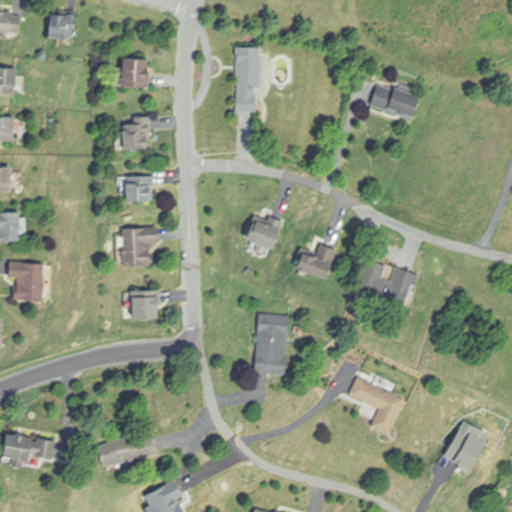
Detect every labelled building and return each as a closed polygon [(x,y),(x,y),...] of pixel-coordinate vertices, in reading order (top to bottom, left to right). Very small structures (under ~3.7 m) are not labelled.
[(0,8),(13,10),(13,13),(23,14),(21,33),(10,32),(10,33),(0,32),(0,8)] [(53,13),(70,15),(70,13),(78,14),(75,39),(68,38),(68,40),(50,38),(53,13)] [(236,45),(262,46),(262,54),(264,54),(264,78),(262,78),(262,83),(263,83),(263,87),(261,87),(261,95),(257,95),(257,111),(239,110),(239,96),(242,96),(242,78),(239,78),(239,74),(236,74),(236,45)] [(124,55),(153,57),(150,86),(122,84),(124,55)] [(0,66),(18,67),(17,84),(15,84),(15,92),(0,91),(0,66)] [(379,83),(395,89),(397,85),(422,95),(414,119),(371,104),(379,83)] [(0,114),(17,115),(15,141),(5,141),(5,145),(0,144),(0,114)] [(125,123),(137,123),(136,115),(151,114),(152,129),(149,130),(149,134),(150,134),(151,147),(126,148),(125,123)] [(0,164),(14,164),(14,185),(12,186),(12,189),(0,189),(0,164)] [(154,174),(155,199),(128,200),(128,175),(154,174)] [(0,211),(21,211),(21,238),(0,238),(0,211)] [(248,237),(255,222),(256,223),(261,211),(285,220),(274,248),(248,237)] [(123,227),(159,225),(160,241),(149,242),(150,252),(154,251),(154,262),(125,264),(123,227)] [(306,248),(316,252),(320,240),(339,248),(328,277),(299,265),(306,248)] [(372,257),(390,264),(385,275),(391,277),(397,263),(421,274),(417,283),(413,281),(402,306),(359,288),(372,257)] [(45,263),(43,299),(16,298),(17,291),(19,291),(20,276),(10,275),(10,261),(45,263)] [(132,289),(163,288),(163,302),(160,302),(161,317),(133,318),(132,289)] [(260,313),(291,315),(287,373),(256,371),(260,313)] [(359,375),(407,398),(391,434),(373,426),(382,407),(351,393),(359,375)] [(9,431),(4,455),(14,457),(13,465),(24,467),(26,459),(30,460),(31,457),(33,458),(34,455),(54,459),(57,439),(38,436),(38,439),(36,439),(36,436),(9,431)] [(100,444),(108,442),(108,440),(129,435),(130,436),(139,434),(140,437),(155,433),(159,452),(143,456),(142,453),(136,454),(137,456),(133,457),(134,459),(106,466),(100,444)]
